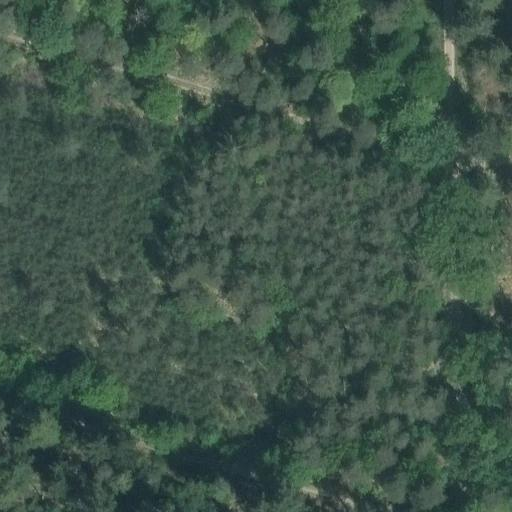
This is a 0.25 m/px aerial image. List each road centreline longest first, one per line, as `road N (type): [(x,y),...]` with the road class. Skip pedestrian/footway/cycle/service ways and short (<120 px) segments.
road 1 (track): [(511,150),(423,158),(0,33)]
road 2 (track): [(446,346),(434,0)]
road 3 (track): [(446,346),(447,511)]
